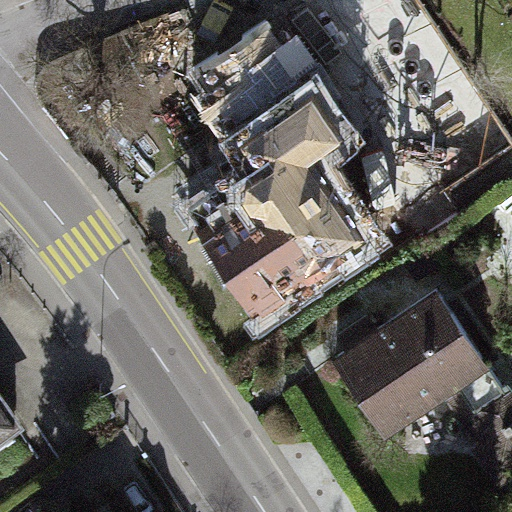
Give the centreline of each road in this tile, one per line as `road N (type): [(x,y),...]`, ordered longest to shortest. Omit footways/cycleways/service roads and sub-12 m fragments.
road 1 (secondary): [(0,154),(138,315),(265,511)]
road 2 (residential): [(0,46),(130,0)]
